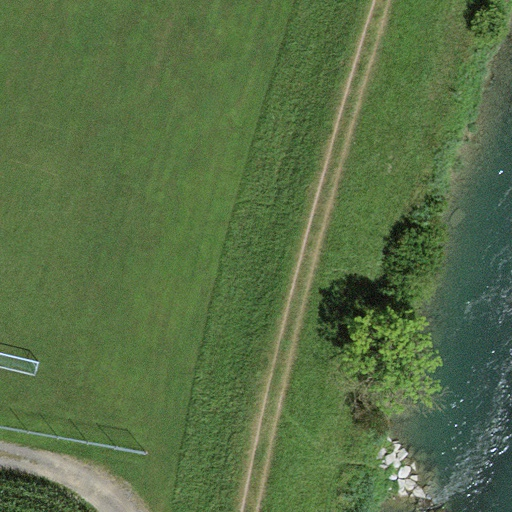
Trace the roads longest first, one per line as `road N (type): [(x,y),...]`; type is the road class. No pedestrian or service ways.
road 1 (track): [(384,0),(254,511)]
road 2 (track): [(0,454),(57,463),(123,511)]
